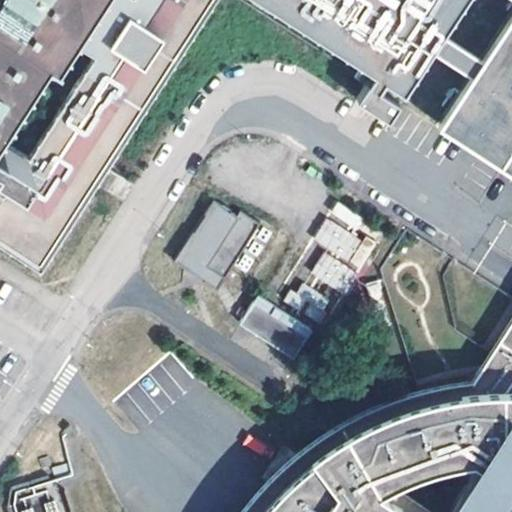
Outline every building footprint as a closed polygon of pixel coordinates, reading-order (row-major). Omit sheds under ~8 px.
[(460,13),(498,37),(511,14),(511,0),(0,0),(0,245),(39,271),(95,185),(105,168),(213,0),(256,0),(371,74),(356,98),(391,122),(433,55),(444,37),(460,13)] [(511,14),(498,37),(483,61),(472,79),(437,134),(511,182),(511,14)] [(444,37),(433,55),(472,79),(483,61),(444,37)] [(213,198),(173,260),(216,288),(259,222),(239,209),(236,214),(213,198)] [(355,229),(362,216),(334,201),(313,240),(325,246),(310,274),(346,294),(375,240),(355,229)] [(285,301),(318,323),(332,300),(299,279),(285,301)] [(235,312),(242,316),(239,321),(293,355),(310,328),(256,295),(245,311),(238,307),(235,312)] [(511,511),(511,313),(489,350),(469,382),(450,385),(429,389),(419,392),(390,400),(359,413),(323,433),(296,453),(266,480),(240,511),(238,511),(511,511)] [(247,434),(242,444),(267,457),(272,447),(247,434)] [(56,511),(53,500),(43,503),(45,511),(56,511)]
